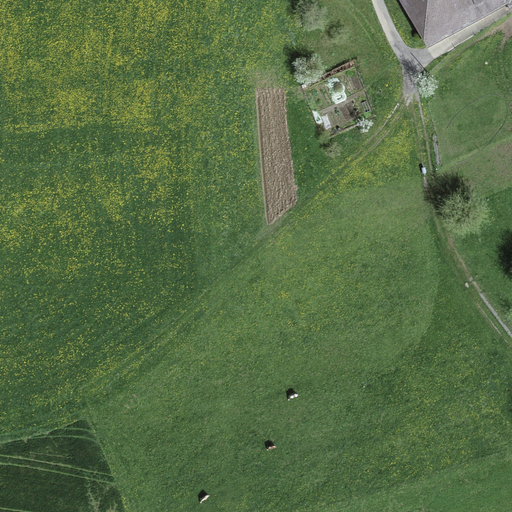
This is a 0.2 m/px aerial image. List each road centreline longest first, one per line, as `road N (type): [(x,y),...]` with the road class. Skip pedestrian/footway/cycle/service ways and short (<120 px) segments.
road 1 (track): [(119,367),(253,259),(399,118),(413,91)]
road 2 (track): [(511,345),(454,267),(438,229),(410,78)]
